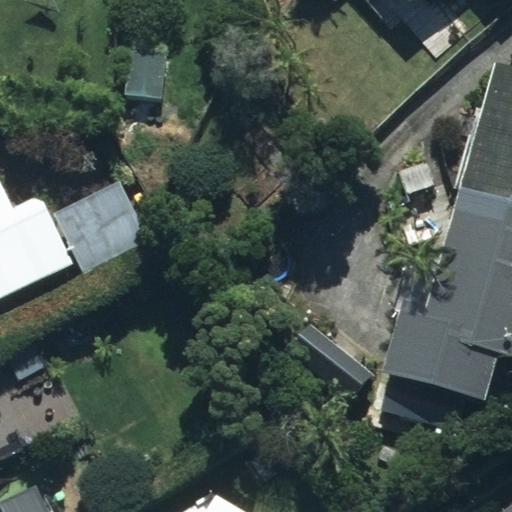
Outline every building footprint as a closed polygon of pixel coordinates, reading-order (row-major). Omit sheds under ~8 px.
[(391,0),(443,58),(469,35),(437,0),(508,0),(510,2),(511,0),(391,0)] [(169,57),(129,56),(127,104),(168,106),(169,57)] [(511,72),(497,70),(438,331),(403,323),(387,392),(485,414),(496,368),(511,372),(511,72)] [(0,309),(76,275),(82,288),(152,257),(125,197),(56,228),(47,208),(14,222),(0,190),(0,309)] [(53,511),(43,487),(0,505),(0,511),(53,511)] [(209,511),(235,511),(216,500),(209,511)]
